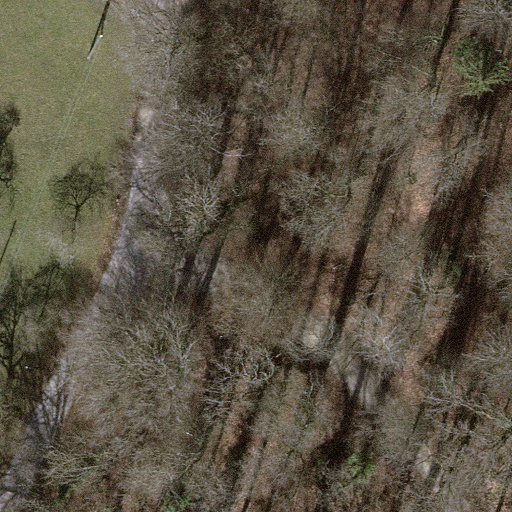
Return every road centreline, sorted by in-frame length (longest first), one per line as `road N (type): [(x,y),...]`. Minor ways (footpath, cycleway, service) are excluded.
road 1 (track): [(122,263),(228,291),(331,339),(401,411),(464,511)]
road 2 (track): [(122,263),(183,0)]
road 3 (track): [(22,511),(122,263)]
